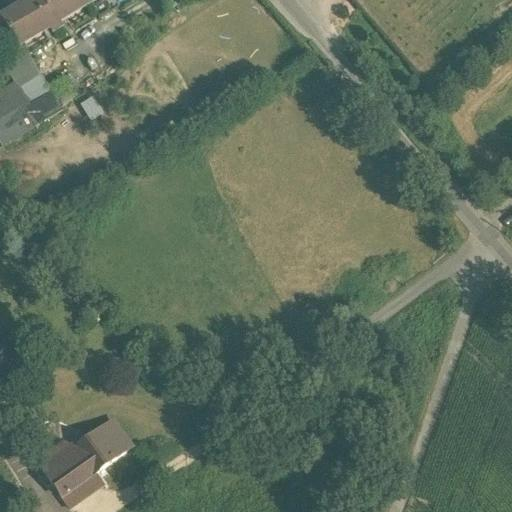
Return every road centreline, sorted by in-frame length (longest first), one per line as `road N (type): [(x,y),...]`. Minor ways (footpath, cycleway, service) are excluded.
road 1 (residential): [(511,264),(273,0)]
road 2 (track): [(393,511),(456,343),(484,232)]
